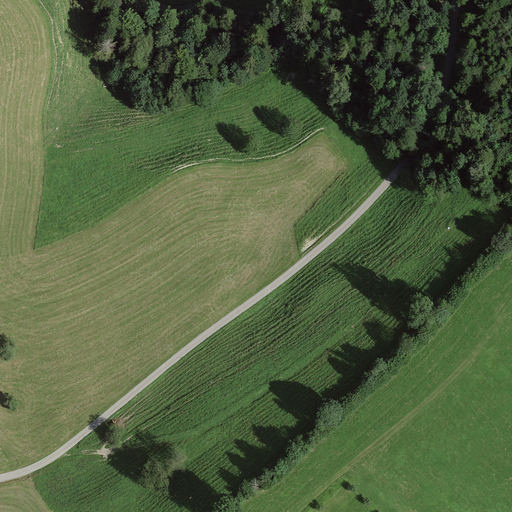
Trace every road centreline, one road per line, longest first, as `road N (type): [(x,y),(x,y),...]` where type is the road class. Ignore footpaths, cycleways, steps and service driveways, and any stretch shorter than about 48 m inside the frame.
road 1 (unclassified): [(455,0),(436,107),(380,190),(320,248),(65,448),(0,478)]
road 2 (track): [(299,511),(473,358),(511,306)]
